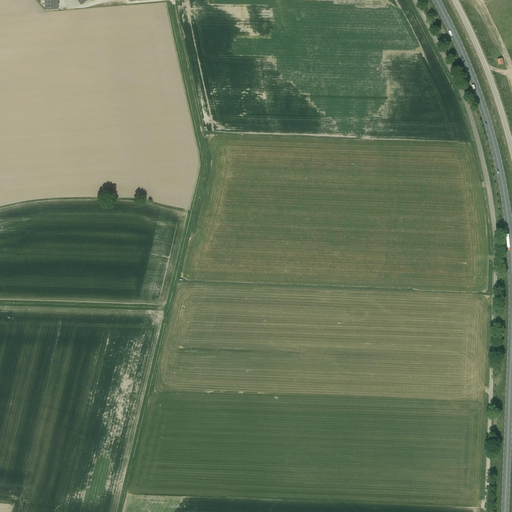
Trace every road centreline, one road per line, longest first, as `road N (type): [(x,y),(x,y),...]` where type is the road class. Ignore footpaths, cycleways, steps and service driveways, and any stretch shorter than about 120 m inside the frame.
road 1 (unclassified): [(485,511),(494,261),(488,186),(466,103),(414,0)]
road 2 (primary): [(436,0),(492,139),(511,272)]
road 3 (primary): [(511,322),(504,511)]
road 4 (unclassified): [(511,147),(456,0)]
